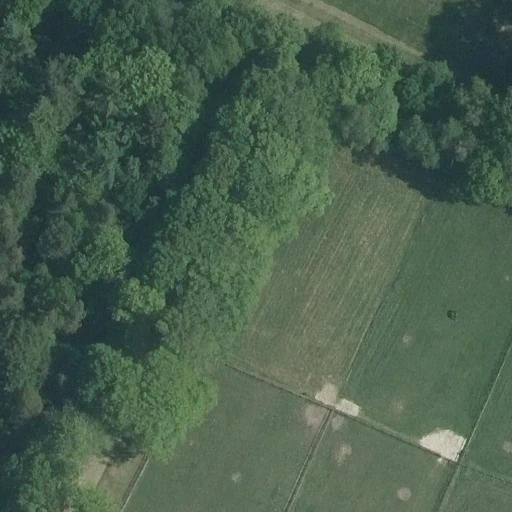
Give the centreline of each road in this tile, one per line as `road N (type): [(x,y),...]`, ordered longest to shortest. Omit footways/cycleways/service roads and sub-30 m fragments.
road 1 (unclassified): [(511,162),(154,0)]
road 2 (track): [(0,401),(113,458)]
